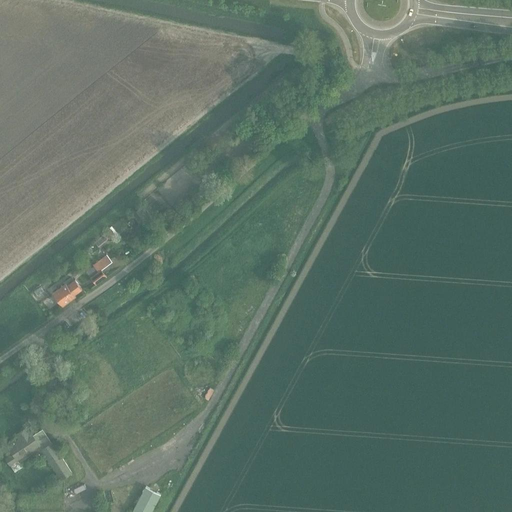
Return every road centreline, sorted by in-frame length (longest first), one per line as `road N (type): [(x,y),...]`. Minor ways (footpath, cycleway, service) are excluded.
road 1 (unclassified): [(0,360),(143,258),(295,124),(366,73)]
road 2 (unclassified): [(366,73),(402,79),(511,56)]
